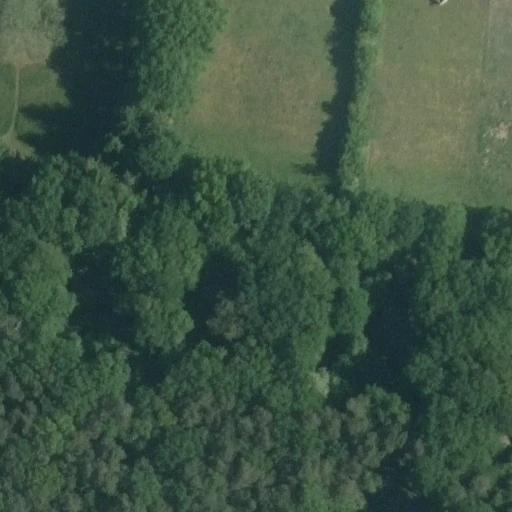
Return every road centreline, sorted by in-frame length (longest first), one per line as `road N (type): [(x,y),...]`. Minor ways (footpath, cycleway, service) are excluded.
road 1 (track): [(0,199),(511,255)]
road 2 (track): [(319,511),(330,468),(337,281)]
